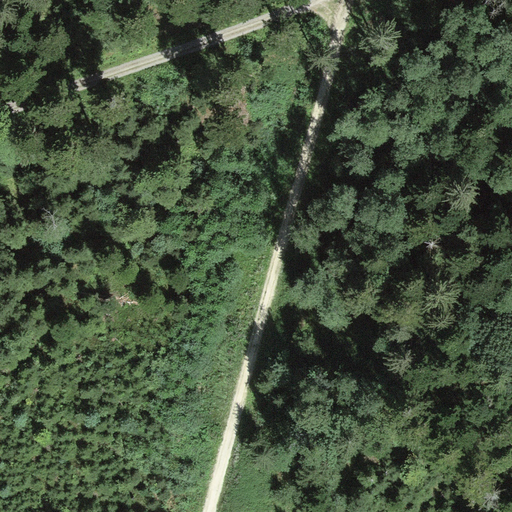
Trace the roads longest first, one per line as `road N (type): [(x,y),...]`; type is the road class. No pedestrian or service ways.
road 1 (track): [(208,511),(322,111),(343,0)]
road 2 (track): [(0,110),(314,0)]
